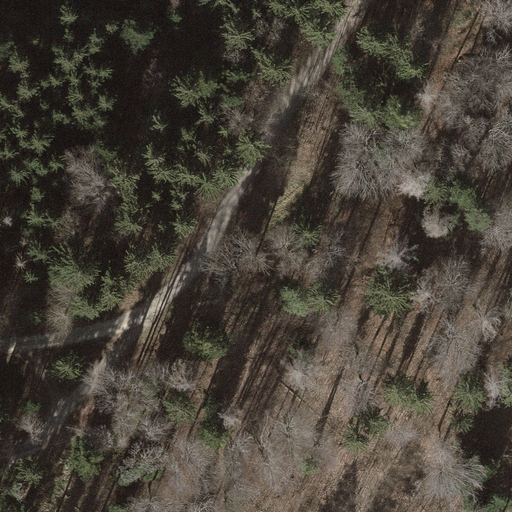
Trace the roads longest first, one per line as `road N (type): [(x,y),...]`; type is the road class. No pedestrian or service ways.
road 1 (track): [(0,346),(135,332),(181,293),(325,37),(358,0)]
road 2 (track): [(0,473),(135,332)]
